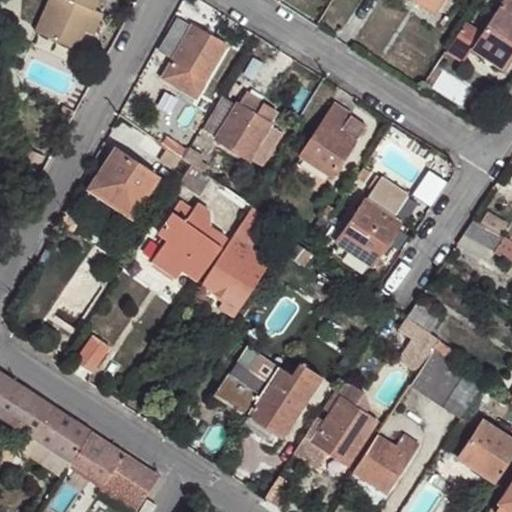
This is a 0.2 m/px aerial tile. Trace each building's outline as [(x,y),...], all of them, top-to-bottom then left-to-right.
[(49,0),(35,32),(76,50),(85,31),(94,10),(98,0),(49,0)] [(413,0),(414,0),(435,14),(444,0),(413,0)] [(511,0),(504,0),(481,35),(473,48),(502,68),(511,53),(511,0)] [(94,10),(85,31),(95,35),(104,14),(94,10)] [(172,59),(162,78),(196,98),(226,46),(192,26),(178,18),(158,52),(172,59)] [(464,60),(481,35),(464,24),(448,50),(464,60)] [(246,93),(238,105),(256,115),(263,103),(246,93)] [(223,97),(203,131),(251,160),(263,139),(279,112),(263,103),(256,115),(238,105),(237,104),(236,105),(223,97)] [(334,105),(301,157),(332,177),(366,125),(334,105)] [(158,162),(159,161),(167,148),(161,144),(146,134),(137,148),(158,162)] [(179,156),(184,148),(167,135),(161,144),(167,148),(179,156)] [(251,160),(261,167),(275,145),(263,139),(251,160)] [(159,161),(173,171),(181,158),(179,156),(167,148),(159,161)] [(116,149),(94,183),(114,196),(109,203),(132,218),(158,177),(116,149)] [(196,168),(201,161),(188,152),(183,159),(191,164),(196,168)] [(200,196),(212,179),(196,168),(191,164),(180,182),(200,196)] [(370,173),(363,169),(357,178),(364,182),(370,173)] [(408,196),(381,178),(343,235),(337,244),(339,246),(334,252),(333,254),(365,275),(370,266),(372,267),(387,243),(400,224),(393,219),(408,196)] [(94,183),(89,190),(109,203),(114,196),(94,183)] [(166,240),(152,261),(176,279),(182,270),(197,281),(228,239),(210,227),(209,211),(198,203),(193,210),(180,200),(157,235),(166,240)] [(330,221),(336,211),(329,206),(322,216),(330,221)] [(82,216),(68,208),(59,224),(73,232),(82,216)] [(253,208),(235,235),(246,243),(260,222),(265,226),(270,219),(253,208)] [(473,218),(457,242),(489,261),(505,237),(501,235),(508,225),(487,212),(480,223),(473,218)] [(246,243),(252,247),(265,227),(265,226),(260,222),(246,243)] [(400,224),(387,243),(395,249),(408,229),(400,224)] [(337,244),(343,235),(333,228),(323,243),(334,252),(339,246),(337,244)] [(229,245),(266,270),(272,260),(252,247),(246,243),(235,235),(229,245)] [(294,244),(287,255),(305,266),(312,255),(294,244)] [(229,245),(201,285),(224,300),(220,307),(234,316),(266,270),(229,245)] [(418,300),(407,316),(429,332),(440,316),(418,300)] [(432,353),(434,350),(441,341),(429,332),(407,316),(398,330),(411,339),(432,353)] [(92,373),(110,347),(93,335),(75,362),(92,373)] [(60,344),(52,338),(45,349),(54,355),(60,344)] [(397,361),(418,375),(432,353),(411,339),(397,361)] [(216,396),(247,415),(267,383),(275,370),(278,366),(248,346),(216,396)] [(418,375),(411,386),(460,419),(462,417),(484,384),(434,350),(432,353),(418,375)] [(247,415),(241,424),(271,443),(276,435),(282,439),(323,377),(301,364),(293,376),(278,366),(275,370),(267,383),(247,415)] [(0,373),(0,415),(32,436),(72,462),(90,433),(0,373)] [(318,417),(295,453),(318,468),(329,451),(348,464),(376,422),(365,415),(370,408),(364,394),(352,386),(341,383),(325,408),(333,414),(327,423),(318,417)] [(460,419),(451,434),(456,438),(460,431),(467,420),(462,417),(460,419)] [(511,439),(483,421),(458,459),(496,483),(511,457),(511,439)] [(456,438),(462,441),(466,435),(460,431),(456,438)] [(140,507),(159,478),(90,433),(72,462),(105,484),(140,507)] [(378,436),(353,474),(385,494),(418,444),(404,435),(396,448),(378,436)] [(32,436),(22,452),(62,478),(72,462),(32,436)] [(105,484),(101,490),(136,511),(140,507),(105,484)] [(511,486),(500,504),(511,511),(511,486)]
